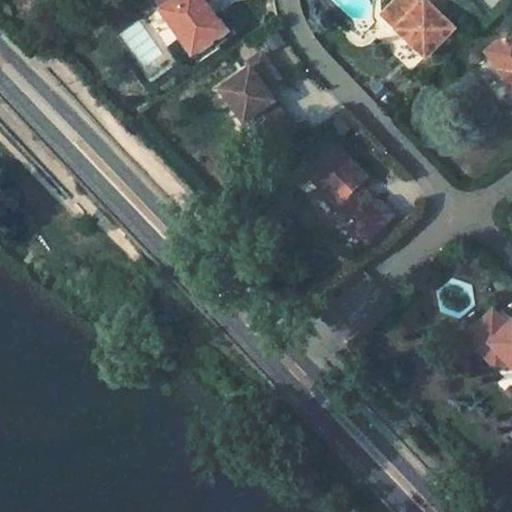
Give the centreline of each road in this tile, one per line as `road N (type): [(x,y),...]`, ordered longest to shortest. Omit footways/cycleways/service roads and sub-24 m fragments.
road 1 (primary): [(0,65),(287,365)]
road 2 (residential): [(462,213),(312,53),(293,0)]
road 3 (residential): [(287,365),(462,213)]
road 4 (primary): [(287,365),(428,511)]
